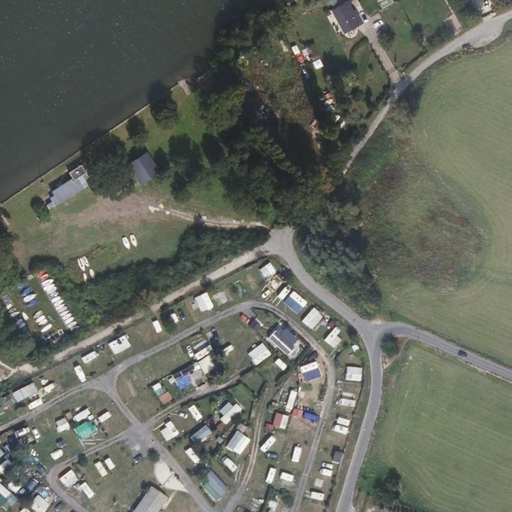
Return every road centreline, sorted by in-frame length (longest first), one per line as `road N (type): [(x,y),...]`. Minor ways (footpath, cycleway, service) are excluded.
road 1 (track): [(21,369),(39,367),(282,240),(320,210),(408,80),(511,17)]
road 2 (track): [(292,511),(332,384),(324,355),(288,316),(266,305),(233,308),(0,427)]
road 3 (track): [(210,511),(139,426),(50,470),(56,490),(82,511)]
road 4 (track): [(98,377),(139,426),(245,367)]
road 5 (unclassified): [(343,511),(376,398),(370,336)]
road 6 (unclassified): [(370,336),(399,328),(511,375)]
road 7 (unclassified): [(370,336),(307,281),(282,240)]
